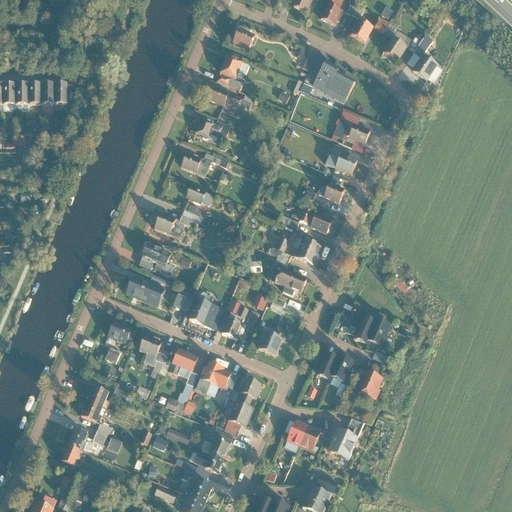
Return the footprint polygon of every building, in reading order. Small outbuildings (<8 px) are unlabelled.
[(295,0),(292,8),(307,15),(313,0),(295,0)] [(338,0),(330,0),(321,21),(335,27),(337,23),(339,24),(344,13),(335,9),(338,0)] [(351,17),(355,8),(350,6),(346,15),(351,17)] [(357,7),(352,17),(359,21),(364,11),(357,7)] [(389,20),(393,11),(385,7),(380,16),(389,20)] [(373,29),(383,34),(389,22),(379,17),(373,29)] [(374,29),(359,22),(351,37),(365,45),(374,29)] [(255,38),(239,32),(233,47),(249,54),(255,38)] [(392,40),(383,54),(398,64),(408,50),(392,40)] [(422,44),(416,40),(408,51),(415,55),(422,44)] [(422,44),(415,55),(420,58),(427,48),(422,44)] [(294,57),(303,59),(304,51),(296,49),(294,57)] [(243,65),(227,58),(219,76),(220,77),(230,81),(236,83),(243,65)] [(308,72),(313,61),(307,58),(302,70),(308,72)] [(423,81),(432,68),(419,59),(410,72),(423,81)] [(344,74),(326,64),(324,68),(318,78),(312,88),(330,98),(332,95),(347,103),(357,85),(342,77),(344,74)] [(318,78),(324,68),(319,65),(313,75),(318,78)] [(230,81),(220,77),(217,84),(227,88),(230,81)] [(298,84),(296,93),(310,96),(312,86),(298,84)] [(18,108),(18,87),(5,87),(5,109),(18,108)] [(31,108),(31,88),(18,87),(18,108),(31,108)] [(45,107),(45,88),(31,88),(31,108),(45,107)] [(57,107),(57,88),(45,88),(45,107),(57,107)] [(69,88),(57,88),(57,107),(70,107),(69,88)] [(240,99),(214,89),(209,104),(234,113),(240,99)] [(281,93),(278,101),(287,104),(290,96),(281,93)] [(215,127),(201,121),(194,135),(209,142),(211,138),(218,141),(219,138),(223,130),(215,127)] [(217,123),(215,127),(223,130),(219,138),(226,142),(231,129),(217,123)] [(355,126),(348,141),(354,143),(365,148),(371,133),(355,126)] [(365,148),(354,143),(352,150),(362,154),(365,148)] [(187,155),(180,170),(205,180),(210,169),(200,165),(202,162),(187,155)] [(222,162),(207,156),(205,161),(219,167),(222,162)] [(358,164),(342,157),(336,172),(352,179),(358,164)] [(352,179),(336,172),(333,178),(349,185),(352,179)] [(207,193),(191,187),(186,200),(201,207),(202,206),(209,209),(214,199),(206,196),(207,193)] [(345,194),(330,187),(324,201),(340,208),(345,194)] [(316,197),(305,192),(302,199),(313,204),(316,197)] [(182,218),(197,225),(200,219),(184,213),(182,218)] [(333,223),(317,216),(311,231),(327,237),(333,223)] [(161,217),(154,232),(179,242),(182,234),(177,232),(178,229),(174,228),(176,223),(161,217)] [(197,225),(182,218),(180,224),(195,231),(197,225)] [(299,226),(289,221),(286,228),(296,232),(299,226)] [(289,243),(294,233),(286,229),(281,239),(289,243)] [(277,257),(275,265),(287,268),(291,256),(286,255),(289,243),(282,241),(280,251),(273,249),(271,255),(277,257)] [(312,269),(321,250),(305,243),(302,249),(300,248),(294,261),(312,269)] [(163,254),(147,247),(141,261),(157,268),(163,254)] [(180,265),(198,273),(201,266),(183,258),(180,265)] [(152,267),(141,262),(139,267),(150,272),(152,267)] [(250,263),(251,274),(263,273),(262,262),(250,263)] [(293,276),(281,271),(275,287),(285,291),(283,295),(293,300),(295,295),(301,298),(308,283),(302,280),(303,277),(294,273),(293,276)] [(148,287),(133,281),(125,299),(158,312),(167,292),(149,284),(148,287)] [(180,291),(174,306),(187,312),(193,297),(180,291)] [(251,307),(263,312),(268,301),(256,296),(251,307)] [(209,315),(213,308),(197,301),(188,324),(203,330),(209,315)] [(237,317),(242,306),(231,301),(226,312),(237,317)] [(236,343),(249,312),(242,309),(237,319),(231,317),(222,338),(236,343)] [(348,322),(350,314),(342,311),(339,320),(348,322)] [(218,319),(209,315),(203,330),(212,333),(218,319)] [(367,348),(368,345),(376,326),(363,321),(353,343),(367,348)] [(382,350),(391,328),(377,322),(376,326),(368,345),(382,350)] [(132,333),(115,326),(108,341),(115,344),(112,352),(120,356),(124,348),(125,348),(132,333)] [(258,353),(275,360),(282,344),(285,345),(290,335),(278,330),(274,340),(262,335),(259,342),(263,343),(258,353)] [(162,346),(146,340),(139,356),(147,359),(146,361),(154,364),(162,346)] [(120,357),(109,352),(105,362),(116,367),(120,357)] [(191,378),(198,361),(178,353),(169,376),(177,379),(179,373),(191,378)] [(375,353),(372,360),(386,366),(389,359),(375,353)] [(331,381),(339,362),(327,357),(318,379),(330,384),(331,381)] [(343,386),(352,364),(340,359),(339,362),(331,381),(343,386)] [(158,378),(163,367),(157,365),(152,375),(158,378)] [(218,389),(225,372),(209,366),(202,383),(218,389)] [(227,386),(231,376),(226,373),(222,384),(227,386)] [(385,381),(365,373),(360,385),(359,384),(354,394),(376,404),(380,394),(379,393),(385,381)] [(243,399),(240,406),(249,411),(252,403),(256,404),(262,389),(247,382),(240,398),(243,399)] [(139,388),(137,397),(149,399),(150,390),(139,388)] [(186,408),(193,391),(186,388),(179,405),(186,408)] [(94,389),(87,405),(103,412),(110,396),(94,389)] [(307,398),(315,400),(318,391),(310,389),(307,398)] [(128,397),(115,392),(111,401),(124,407),(128,397)] [(253,412),(249,411),(240,406),(236,404),(227,424),(246,431),(253,412)] [(103,412),(87,405),(80,420),(96,428),(103,412)] [(351,435),(358,438),(364,423),(351,418),(348,426),(354,429),(351,435)] [(286,441),(299,447),(308,426),(295,420),(286,441)] [(110,431),(100,426),(96,435),(107,439),(110,431)] [(308,426),(299,447),(312,453),(322,432),(308,426)] [(227,428),(223,436),(235,441),(239,433),(227,428)] [(339,429),(329,453),(347,461),(358,438),(351,435),(339,429)] [(167,438),(188,444),(190,436),(169,430),(167,438)] [(75,432),(68,448),(80,454),(88,438),(75,432)] [(149,447),(153,436),(148,433),(143,444),(149,447)] [(211,442),(215,443),(231,450),(234,442),(215,434),(211,442)] [(103,447),(107,439),(96,435),(93,443),(103,447)] [(157,437),(153,448),(164,452),(168,441),(157,437)] [(106,451),(118,455),(123,443),(111,439),(106,451)] [(231,450),(215,443),(209,458),(225,464),(231,450)] [(80,454),(68,448),(61,464),(73,469),(80,454)] [(218,479),(225,464),(209,458),(207,462),(198,458),(194,469),(218,479)] [(340,485),(321,477),(317,486),(335,494),(340,485)] [(68,489),(71,480),(63,478),(60,487),(68,489)] [(212,489),(195,483),(190,494),(181,490),(178,496),(204,507),(212,489)] [(154,495),(171,505),(176,497),(158,487),(154,495)] [(302,509),(308,511),(323,511),(330,497),(312,489),(302,509)] [(202,511),(204,507),(178,496),(175,503),(185,507),(183,511),(202,511)] [(61,511),(67,500),(62,498),(55,511),(61,511)] [(270,511),(274,504),(262,498),(254,511),(270,511)] [(270,511),(284,511),(287,506),(275,501),(274,504),(270,511)]
